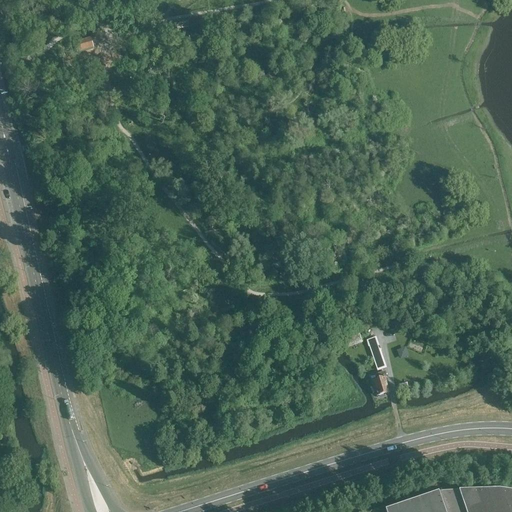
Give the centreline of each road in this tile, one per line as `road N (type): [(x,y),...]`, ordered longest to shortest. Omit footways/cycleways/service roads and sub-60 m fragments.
road 1 (tertiary): [(103,511),(74,438),(0,121)]
road 2 (tertiary): [(183,511),(439,434),(511,429)]
